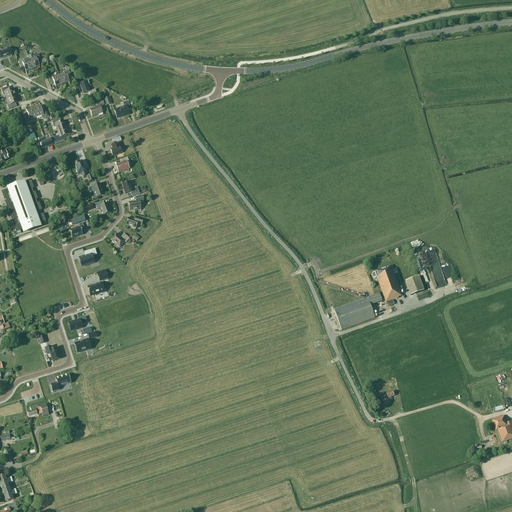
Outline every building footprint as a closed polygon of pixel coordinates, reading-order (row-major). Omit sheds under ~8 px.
[(9,57),(12,55),(9,48),(0,51),(0,58),(0,59),(8,56),(9,57)] [(34,58),(29,60),(32,69),(39,66),(37,61),(40,60),(38,54),(33,56),(34,58)] [(32,69),(29,60),(24,62),(23,60),(18,62),(20,67),(23,66),(25,72),(32,69)] [(64,74),(59,76),(62,85),(69,82),(67,76),(70,75),(68,70),(63,72),(64,74)] [(55,87),(62,85),(59,76),(54,77),(53,75),(48,77),(50,83),(53,82),(55,87)] [(90,95),(96,93),(95,89),(90,91),(87,85),(89,84),(88,81),(80,84),(83,94),(88,92),(90,95)] [(5,94),(7,99),(16,95),(13,89),(8,91),(7,87),(1,89),(3,95),(5,94)] [(16,95),(7,99),(9,104),(6,104),(8,110),(14,108),(13,104),(18,102),(16,95)] [(127,109),(130,108),(128,101),(122,103),(124,107),(114,110),(117,119),(124,116),(124,117),(129,115),(127,109)] [(100,107),(104,105),(103,102),(96,104),(97,107),(89,110),(92,117),(98,115),(99,116),(103,115),(100,107)] [(33,108),(36,117),(41,115),(42,118),(47,116),(45,110),(42,111),(40,106),(33,108)] [(31,119),(36,117),(33,108),(26,111),(28,116),(25,117),(27,123),(32,121),(31,119)] [(57,131),(66,128),(64,121),(58,123),(57,120),(52,122),(53,127),(56,126),(57,131)] [(59,136),(50,139),(52,144),(64,140),(63,136),(69,134),(66,128),(57,131),(59,136)] [(52,144),(50,139),(39,142),(42,149),(53,145),(52,144)] [(118,147),(117,143),(111,146),(112,149),(110,150),(112,156),(121,153),(119,147),(118,147)] [(4,161),(8,159),(5,150),(2,152),(1,148),(0,148),(0,163),(4,162),(4,161)] [(129,162),(127,158),(120,160),(122,163),(116,166),(118,173),(128,169),(126,163),(129,162)] [(91,175),(86,176),(84,171),(85,171),(82,162),(79,163),(79,162),(78,162),(78,161),(75,162),(75,163),(74,164),(76,170),(77,173),(78,174),(81,172),(83,178),(86,177),(88,182),(93,180),(91,175)] [(72,195),(76,194),(71,177),(66,178),(72,195)] [(13,225),(16,232),(21,230),(23,234),(41,227),(40,223),(45,221),(43,214),(40,215),(38,212),(41,211),(39,203),(37,204),(36,200),(37,200),(35,192),(33,193),(32,189),(33,189),(31,181),(25,183),(25,181),(6,188),(7,190),(1,192),(4,199),(5,199),(7,202),(5,203),(8,210),(9,210),(11,213),(9,214),(12,221),(15,220),(16,224),(13,225)] [(124,191),(125,194),(127,194),(128,198),(139,194),(137,187),(131,189),(129,182),(122,184),(124,191)] [(92,189),(93,193),(102,190),(100,184),(88,188),(89,190),(92,189)] [(102,190),(93,193),(94,196),(92,197),(92,200),(104,196),(102,190)] [(143,202),(143,200),(142,196),(135,197),(135,201),(128,203),(130,211),(134,210),(135,211),(140,210),(140,209),(141,209),(140,203),(143,202)] [(103,215),(110,213),(107,207),(108,207),(107,203),(104,204),(103,201),(95,204),(97,210),(101,208),(103,215)] [(141,226),(143,220),(135,217),(134,220),(128,218),(125,225),(135,229),(137,224),(141,226)] [(76,228),(65,231),(68,238),(78,235),(77,230),(80,229),(78,223),(74,224),(76,228)] [(120,238),(116,234),(110,240),(119,248),(124,242),(126,243),(129,239),(124,234),(120,238)] [(85,256),(78,258),(80,262),(79,262),(79,263),(80,263),(81,266),(85,264),(86,266),(94,263),(92,257),(97,255),(95,249),(83,253),(85,256)] [(375,272),(375,273),(376,277),(386,303),(386,304),(387,303),(389,307),(394,304),(393,300),(398,298),(398,297),(402,296),(391,266),(375,272)] [(106,273),(98,276),(99,281),(108,279),(106,273)] [(406,283),(411,296),(424,291),(419,278),(406,283)] [(437,289),(446,287),(444,280),(436,282),(437,289)] [(103,291),(101,283),(88,288),(89,291),(88,291),(89,292),(90,295),(95,294),(98,293),(103,291)] [(370,306),(382,301),(379,294),(334,310),(341,330),(375,318),(370,306)] [(86,321),(85,317),(78,319),(79,320),(68,323),(70,332),(82,328),(80,323),(86,321)] [(90,349),(87,340),(74,344),(77,353),(90,349)] [(51,350),(51,347),(45,349),(47,355),(50,354),(52,362),(59,360),(56,348),(51,350)] [(56,383),(50,385),(52,392),(59,390),(58,387),(70,383),(68,375),(55,379),(56,383)] [(394,396),(393,392),(383,395),(384,396),(381,397),(384,405),(389,403),(389,401),(392,400),(391,397),(394,396)] [(46,405),(47,405),(46,404),(45,404),(45,403),(30,408),(31,412),(27,413),(29,417),(37,415),(35,410),(37,410),(39,415),(42,414),(42,417),(48,415),(46,405)] [(504,416),(492,420),(496,431),(498,430),(502,442),(511,438),(511,421),(507,423),(504,416)] [(482,449),(481,446),(473,448),(475,454),(478,453),(477,450),(482,449)] [(0,483),(11,479),(11,477),(7,478),(8,479),(6,479),(5,475),(0,476),(0,483)] [(11,479),(0,483),(0,485),(1,490),(9,487),(7,483),(9,482),(9,483),(12,482),(11,479)] [(3,496),(11,493),(9,487),(1,490),(3,496)] [(11,493),(3,496),(6,502),(13,499),(11,495),(13,495),(17,494),(16,491),(16,492),(15,491),(11,493)] [(14,503),(7,506),(8,508),(0,511),(13,511),(18,510),(14,503)]
